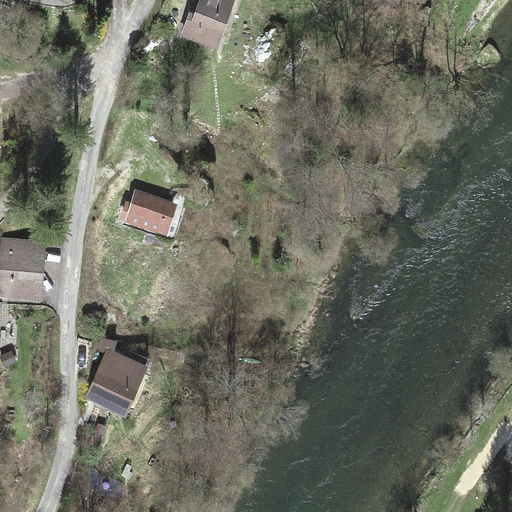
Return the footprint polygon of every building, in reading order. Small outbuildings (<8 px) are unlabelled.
[(179,36),(216,50),(234,0),(198,0),(194,14),(189,12),(179,36)] [(130,203),(124,221),(167,236),(177,204),(135,189),(130,203)] [(120,219),(124,221),(130,203),(126,201),(120,219)] [(46,241),(0,237),(0,297),(42,299),(46,241)] [(97,350),(104,353),(107,348),(113,351),(117,341),(101,338),(97,350)] [(113,351),(107,348),(104,353),(84,398),(124,419),(147,366),(113,351)]
